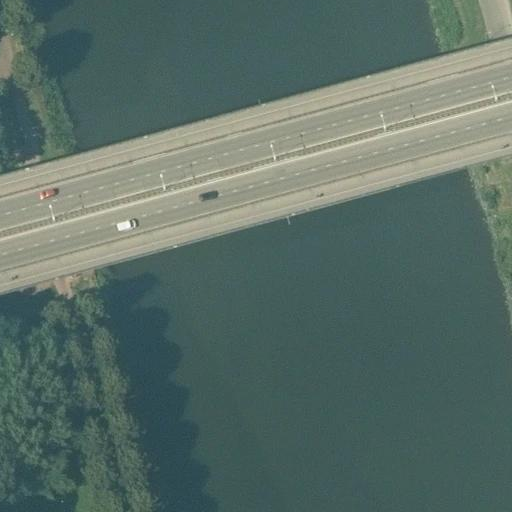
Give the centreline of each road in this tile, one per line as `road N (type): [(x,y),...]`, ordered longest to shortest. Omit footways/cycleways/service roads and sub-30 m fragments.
road 1 (secondary): [(0,259),(511,119)]
road 2 (secondary): [(511,80),(0,219)]
